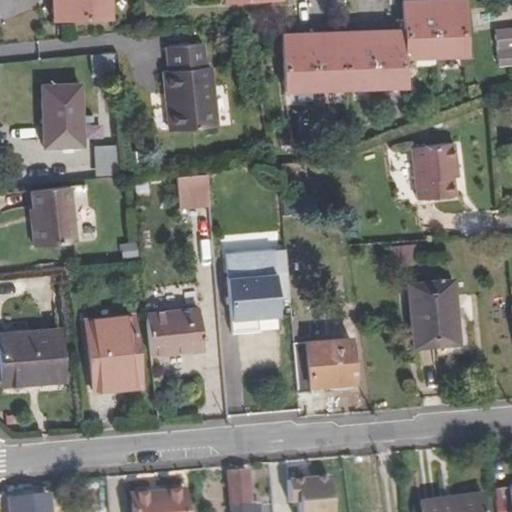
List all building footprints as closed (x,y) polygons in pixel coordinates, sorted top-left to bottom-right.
[(110,0),(53,0),(55,20),(111,18),(110,0)] [(402,0),(404,28),(282,34),(284,90),(406,85),(405,56),(466,54),(463,0),(402,0)] [(511,32),(495,33),(497,84),(511,83),(511,32)] [(178,107),(171,108),(174,131),(219,126),(214,67),(208,68),(206,44),(170,47),(172,71),(167,72),(170,93),(177,92),(178,107)] [(112,55),(92,55),(92,79),(113,78),(112,55)] [(83,145),(81,86),(44,87),(45,146),(83,145)] [(170,93),(171,108),(178,107),(177,92),(170,93)] [(453,165),(459,164),(458,144),(414,147),(419,201),(456,197),(454,177),(453,165)] [(113,146),(93,146),(93,176),(113,176),(113,146)] [(213,204),(211,174),(180,177),(183,207),(213,204)] [(78,241),(73,186),(34,189),(37,220),(35,221),(37,246),(78,241)] [(426,245),(388,248),(390,268),(428,265),(426,245)] [(276,273),(231,276),(233,330),(258,329),(258,314),(278,313),(276,273)] [(459,345),(455,283),(410,286),(414,348),(459,345)] [(204,348),(201,307),(148,311),(153,352),(204,348)] [(136,316),(88,321),(96,392),(144,387),(136,316)] [(43,386),(65,384),(62,333),(0,338),(3,382),(43,380),(43,386)] [(313,384),(354,383),(351,339),(310,341),(313,384)] [(3,388),(43,386),(43,380),(3,382),(3,388)] [(355,390),(354,383),(313,384),(313,393),(355,390)] [(249,505),(245,471),(226,473),(230,511),(259,511),(258,504),(249,505)] [(296,502),(297,511),(331,511),(328,476),(285,480),(288,503),(296,502)] [(511,511),(511,484),(495,487),(498,511),(511,511)] [(485,511),(482,487),(418,494),(420,511),(485,511)] [(179,511),(177,489),(125,496),(126,511),(179,511)] [(11,501),(12,511),(48,511),(47,499),(35,500),(34,493),(22,494),(23,500),(11,501)]
